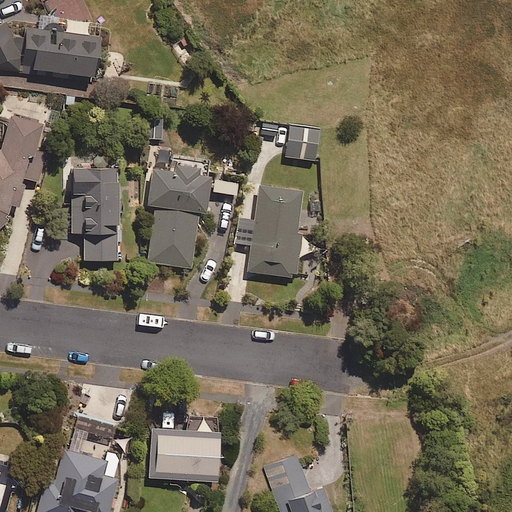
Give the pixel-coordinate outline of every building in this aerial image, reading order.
[(91,62),(95,63),(100,25),(36,17),(35,31),(26,29),(24,39),(9,39),(1,25),(0,25),(0,64),(21,56),(20,74),(40,77),(40,73),(89,80),(91,62)] [(39,125),(0,118),(0,226),(4,222),(7,208),(18,210),(22,187),(18,187),(23,158),(33,160),(39,125)] [(313,162),(317,129),(288,126),(284,159),(313,162)] [(82,237),(83,263),(118,261),(113,162),(62,164),(64,201),(66,201),(68,237),(82,237)] [(148,170),(143,209),(152,210),(145,264),(191,270),(197,215),(203,216),(207,178),(196,176),(196,170),(170,167),(170,172),(148,170)] [(235,244),(250,246),(246,273),(294,279),(300,235),(295,234),(300,194),(258,188),(253,224),(238,222),(235,244)] [(75,414),(64,454),(54,451),(37,511),(105,511),(115,480),(111,479),(117,456),(105,453),(113,425),(75,414)] [(175,431),(148,429),(146,479),(213,483),(217,419),(176,417),(175,431)] [(310,494),(296,456),(264,468),(279,511),(330,511),(323,489),(310,494)] [(0,511),(2,511),(15,470),(0,465),(0,511)]
